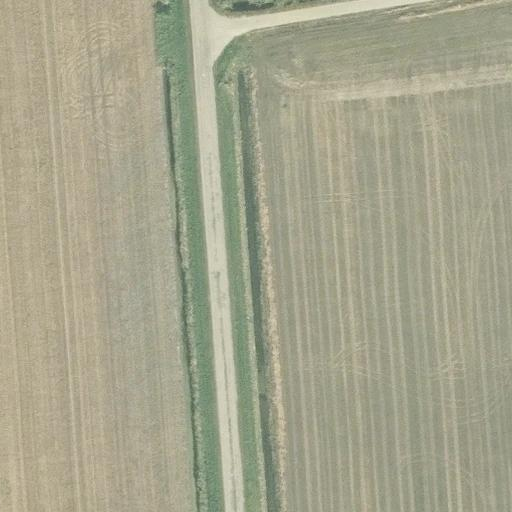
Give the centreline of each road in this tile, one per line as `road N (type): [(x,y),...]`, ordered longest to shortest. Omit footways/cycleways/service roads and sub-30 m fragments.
road 1 (tertiary): [(233,511),(197,0)]
road 2 (track): [(199,31),(398,0)]
